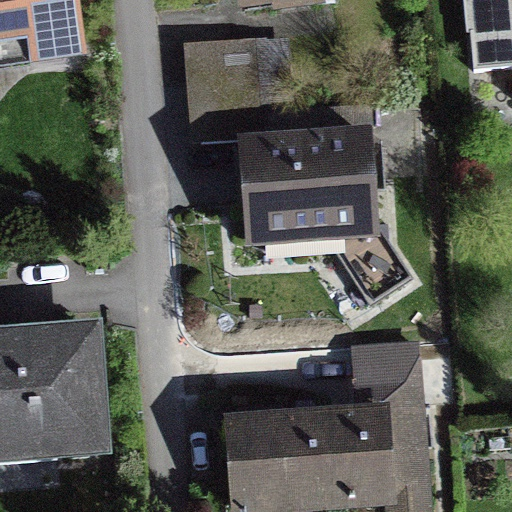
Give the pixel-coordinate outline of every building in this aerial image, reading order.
[(0,0),(0,48),(28,44),(30,61),(81,54),(73,0),(0,0)] [(511,0),(467,0),(474,73),(511,69),(511,0)] [(253,41),(193,46),(196,82),(256,77),(253,41)] [(260,117),(260,113),(256,77),(196,82),(201,145),(299,137),(297,114),(260,117)] [(337,248),(371,301),(373,303),(407,281),(374,233),(367,141),(243,150),(250,243),(287,241),(288,252),(337,248)] [(92,335),(0,342),(0,452),(55,449),(55,454),(101,450),(92,335)] [(316,422),(323,507),(392,502),(391,488),(425,486),(415,369),(358,373),(361,402),(377,401),(378,417),(316,422)] [(323,507),(316,422),(275,425),(274,412),(252,414),(253,427),(231,428),(237,511),(293,511),(294,509),(323,507)]
